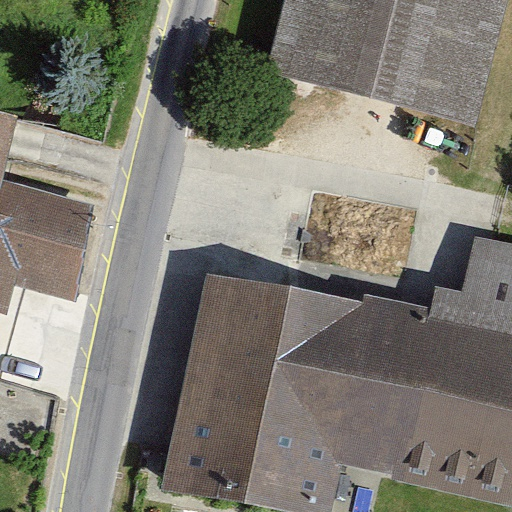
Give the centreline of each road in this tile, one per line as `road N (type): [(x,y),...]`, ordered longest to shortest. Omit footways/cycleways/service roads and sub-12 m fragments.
road 1 (tertiary): [(82,511),(113,337),(192,0)]
road 2 (unknown): [(0,143),(126,167)]
